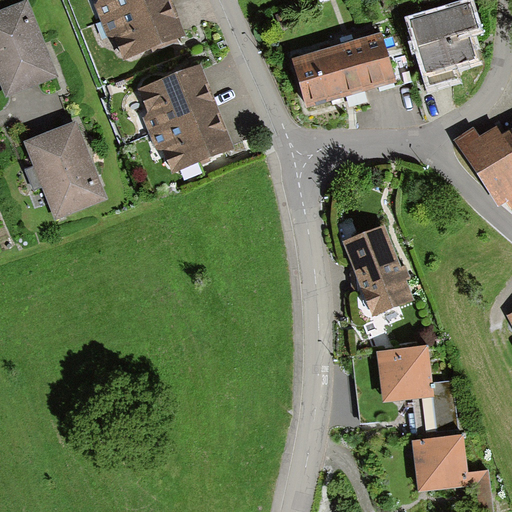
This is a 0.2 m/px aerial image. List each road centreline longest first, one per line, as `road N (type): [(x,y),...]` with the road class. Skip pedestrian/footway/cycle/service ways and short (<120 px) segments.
road 1 (tertiary): [(292,153),(318,323),(314,413),(294,511)]
road 2 (unclassified): [(503,0),(498,72),(483,97),(428,139)]
road 3 (tertiary): [(229,0),(292,153)]
road 4 (unclassified): [(428,139),(292,153)]
road 5 (unclassified): [(511,231),(428,139)]
